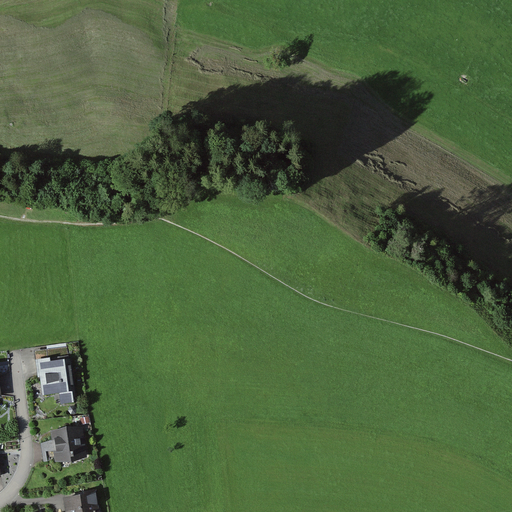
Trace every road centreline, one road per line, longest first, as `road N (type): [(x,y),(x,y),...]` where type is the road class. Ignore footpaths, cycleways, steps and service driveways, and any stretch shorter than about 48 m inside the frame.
road 1 (track): [(0,214),(172,217),(338,302),(511,372)]
road 2 (track): [(181,0),(379,44),(511,120)]
road 3 (residential): [(0,501),(23,470),(27,448),(15,358)]
